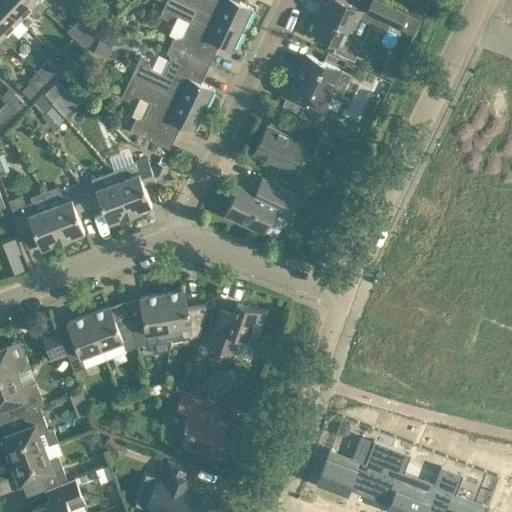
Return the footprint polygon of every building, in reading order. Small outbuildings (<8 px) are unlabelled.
[(0,0),(19,18),(28,9),(37,17),(44,10),(32,0),(0,0)] [(0,0),(0,31),(12,43),(19,36),(10,27),(19,18),(0,0)] [(32,0),(44,10),(53,0),(32,0)] [(174,35),(170,43),(210,62),(219,43),(233,49),(243,28),(183,0),(161,0),(165,2),(159,14),(168,18),(171,11),(189,20),(181,38),(174,35)] [(183,0),(243,28),(253,7),(239,0),(238,0),(183,0)] [(311,31),(329,40),(337,43),(334,49),(354,59),(365,36),(353,30),(363,9),(342,0),(329,0),(321,16),(318,15),(311,31)] [(371,0),(366,12),(382,20),(401,28),(408,13),(389,5),(379,0),(371,0)] [(77,39),(83,45),(85,47),(96,37),(88,29),(77,39)] [(0,55),(12,43),(0,31),(0,55)] [(101,36),(94,51),(107,57),(113,42),(101,36)] [(70,40),(66,52),(78,56),(83,45),(70,40)] [(131,74),(205,109),(215,88),(200,81),(210,62),(170,43),(166,51),(173,55),(164,73),(146,64),(150,58),(141,54),(131,74)] [(30,51),(25,57),(32,64),(38,59),(30,51)] [(328,51),(325,56),(334,61),(337,55),(328,51)] [(290,74),(282,93),(305,103),(301,113),(324,124),(331,109),(323,105),(336,79),(346,85),(351,74),(306,52),(295,76),(290,74)] [(33,65),(46,78),(58,66),(45,53),(33,65)] [(30,82),(22,90),(29,97),(46,80),(36,70),(27,79),(30,82)] [(195,131),(205,109),(131,74),(121,95),(130,99),(133,92),(151,101),(142,119),(136,116),(130,128),(169,147),(180,124),(195,131)] [(6,102),(0,107),(0,108),(10,118),(25,102),(15,92),(14,93),(4,83),(0,86),(0,96),(0,97),(6,102)] [(56,83),(45,92),(56,105),(67,95),(56,83)] [(43,92),(33,102),(43,111),(53,101),(43,92)] [(51,105),(42,114),(53,125),(62,116),(51,105)] [(0,127),(10,118),(0,108),(0,127)] [(254,152),(272,160),(290,169),(300,148),(312,154),(322,132),(295,119),(288,133),(267,123),(254,152)] [(147,156),(113,169),(130,214),(140,210),(152,205),(144,184),(156,179),(147,156)] [(154,167),(152,167),(156,179),(162,177),(167,165),(157,160),(154,167)] [(113,169),(80,182),(88,205),(100,201),(108,222),(120,217),(121,218),(130,214),(113,169)] [(225,213),(264,231),(274,209),(288,216),(299,194),(262,177),(256,191),(239,184),(225,213)] [(54,186),(44,190),(63,240),(73,236),(72,235),(85,231),(77,210),(88,205),(80,182),(59,190),(58,188),(54,186)] [(22,193),(9,198),(14,212),(21,231),(33,226),(39,243),(41,247),(53,243),(63,240),(44,190),(32,195),(33,199),(25,203),(22,193)] [(310,214),(325,221),(333,204),(318,197),(310,214)] [(17,238),(1,244),(7,260),(20,255),(23,254),(22,251),(17,238)] [(184,288),(162,292),(169,328),(178,326),(180,334),(186,337),(198,335),(205,320),(210,306),(188,310),(187,304),(184,288)] [(144,318),(131,321),(137,345),(154,342),(158,335),(157,330),(169,328),(162,292),(140,296),(144,318)] [(207,344),(214,346),(233,353),(239,335),(255,341),(266,311),(237,301),(233,313),(220,308),(213,327),(207,344)] [(89,313),(102,347),(122,339),(126,349),(137,345),(130,321),(117,325),(110,305),(89,313)] [(65,346),(67,351),(74,369),(85,365),(81,355),(102,347),(89,313),(68,321),(76,341),(65,346)] [(51,357),(67,351),(65,346),(57,326),(41,333),(49,351),(51,357)] [(0,346),(0,376),(17,370),(17,371),(19,370),(30,366),(26,353),(13,358),(7,344),(0,346)] [(17,371),(0,376),(0,406),(9,403),(14,414),(44,403),(35,379),(24,383),(19,370),(17,371)] [(201,392),(206,379),(188,373),(184,386),(201,392)] [(128,380),(118,383),(121,392),(131,389),(128,380)] [(163,382),(159,391),(174,397),(178,388),(163,382)] [(80,389),(69,393),(73,405),(85,400),(80,389)] [(183,389),(174,413),(187,418),(184,425),(186,425),(180,443),(185,445),(184,446),(200,452),(201,448),(213,452),(218,436),(221,438),(227,422),(216,418),(222,402),(183,389)] [(96,392),(85,396),(89,406),(100,401),(96,392)] [(4,433),(2,434),(4,441),(2,445),(5,455),(10,456),(11,458),(46,445),(46,444),(57,440),(58,440),(53,428),(48,430),(39,405),(14,414),(8,417),(8,418),(12,416),(20,412),(24,425),(20,427),(4,433)] [(102,442),(118,457),(127,447),(111,433),(102,442)] [(329,448),(316,481),(348,493),(352,482),(373,490),(390,446),(373,439),(365,461),(329,448)] [(11,460),(9,464),(12,473),(17,474),(20,482),(23,481),(43,473),(48,487),(67,479),(58,454),(50,457),(46,445),(11,458),(11,460)] [(390,446),(373,490),(392,498),(388,509),(396,511),(424,511),(439,473),(437,472),(432,487),(402,476),(410,453),(390,446)] [(147,473),(137,504),(151,509),(150,511),(197,511),(200,507),(198,504),(202,491),(191,487),(197,470),(169,460),(162,478),(147,473)] [(88,471),(78,475),(81,482),(91,479),(88,471)] [(439,473),(424,511),(426,510),(429,511),(484,511),(487,504),(450,490),(454,479),(439,473)] [(88,511),(75,476),(67,479),(48,487),(45,488),(49,499),(46,501),(45,503),(32,507),(31,511),(30,511),(88,511)]
